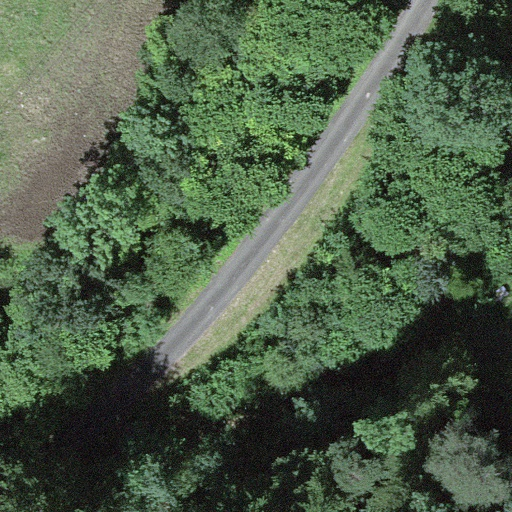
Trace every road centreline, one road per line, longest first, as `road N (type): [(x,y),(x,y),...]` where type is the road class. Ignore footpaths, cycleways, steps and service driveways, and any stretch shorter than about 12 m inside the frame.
road 1 (unclassified): [(4,511),(242,319),(447,0)]
road 2 (track): [(95,445),(245,418),(432,350),(511,341)]
